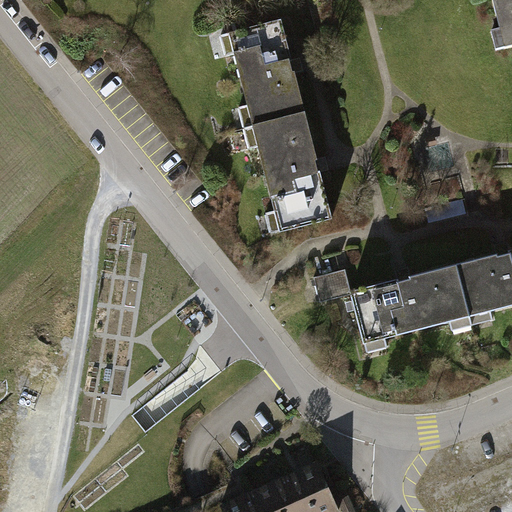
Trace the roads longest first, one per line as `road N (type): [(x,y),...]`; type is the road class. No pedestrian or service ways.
road 1 (residential): [(393,433),(350,421),(314,398),(0,14)]
road 2 (residential): [(511,400),(428,432),(393,433)]
